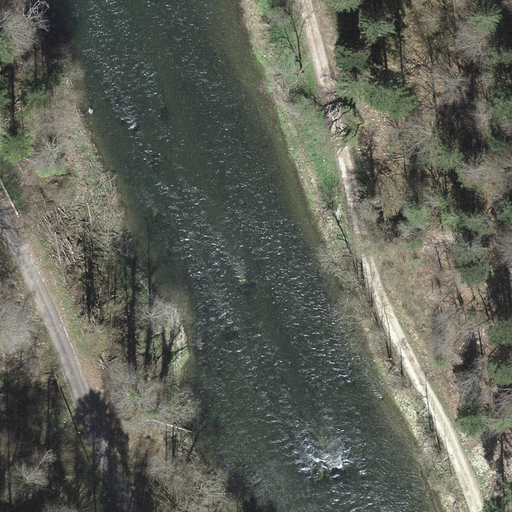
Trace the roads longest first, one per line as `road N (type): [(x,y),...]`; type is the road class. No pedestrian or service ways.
road 1 (track): [(474,511),(373,297),(301,0)]
road 2 (unclassified): [(0,230),(124,511)]
